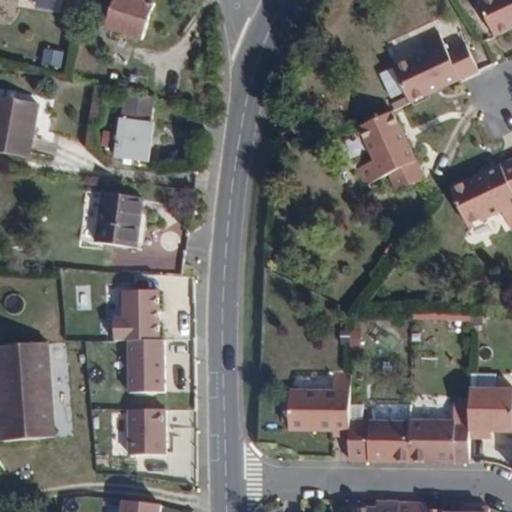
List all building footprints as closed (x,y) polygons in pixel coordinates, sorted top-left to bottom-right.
[(141,34),(148,0),(110,0),(104,26),(141,34)] [(511,0),(481,0),(498,35),(511,28),(511,0)] [(395,65),(412,101),(476,71),(465,46),(451,52),(446,41),(395,65)] [(150,159),(154,121),(153,121),(155,97),(126,91),(124,118),(122,118),(118,156),(150,159)] [(0,153),(27,157),(36,102),(0,96),(0,153)] [(427,179),(394,111),(361,127),(377,158),(357,168),(366,186),(390,175),(398,193),(427,179)] [(511,160),(452,189),(469,225),(501,210),(510,228),(511,227),(511,160)] [(144,252),(150,203),(110,198),(104,247),(144,252)] [(344,272),(336,300),(356,306),(365,279),(344,272)] [(127,340),(161,339),(159,288),(122,290),(123,319),(114,320),(115,341),(127,340)] [(161,339),(127,340),(128,393),(166,393),(165,339),(161,339)] [(57,437),(50,342),(0,346),(0,396),(4,442),(57,437)] [(511,430),(511,389),(471,389),(470,423),(470,438),(494,438),(494,430),(511,430)] [(353,404),(353,392),(291,391),(291,426),(335,426),(335,431),(352,431),(352,422),(353,404)] [(383,422),(382,409),(378,404),(353,404),(352,422),(383,422)] [(166,410),(128,410),(130,458),(168,456),(166,410)] [(410,461),(411,422),(383,422),(352,422),(352,431),(352,460),(410,461)] [(470,438),(470,423),(411,422),(410,461),(470,461),(470,438)] [(161,511),(163,505),(122,500),(120,511),(161,511)] [(401,511),(402,504),(379,503),(379,510),(356,510),(355,511),(401,511)]
